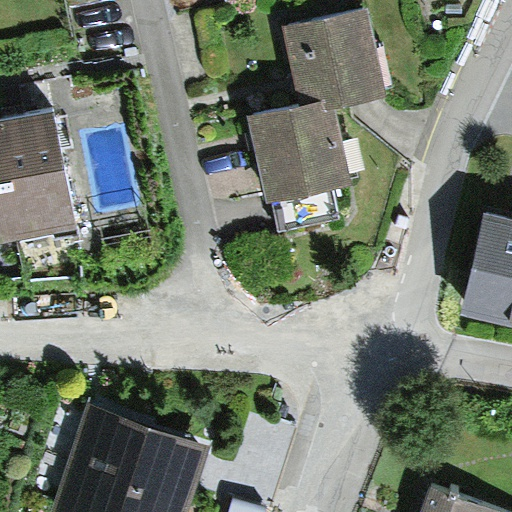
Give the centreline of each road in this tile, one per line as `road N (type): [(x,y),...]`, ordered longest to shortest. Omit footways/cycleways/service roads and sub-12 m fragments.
road 1 (residential): [(511,0),(455,125),(385,341)]
road 2 (residential): [(145,0),(197,228),(208,318)]
road 3 (residential): [(0,315),(208,318)]
road 4 (residential): [(385,341),(319,511)]
road 5 (residential): [(208,318),(385,341)]
road 6 (residential): [(385,341),(511,365)]
